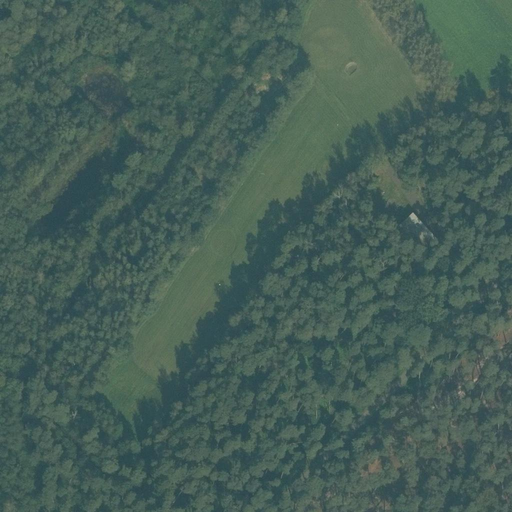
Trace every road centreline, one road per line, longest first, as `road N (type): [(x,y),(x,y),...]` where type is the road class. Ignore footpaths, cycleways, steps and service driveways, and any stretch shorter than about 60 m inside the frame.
road 1 (track): [(271,511),(511,268)]
road 2 (track): [(135,511),(0,373)]
road 3 (track): [(489,291),(379,156)]
